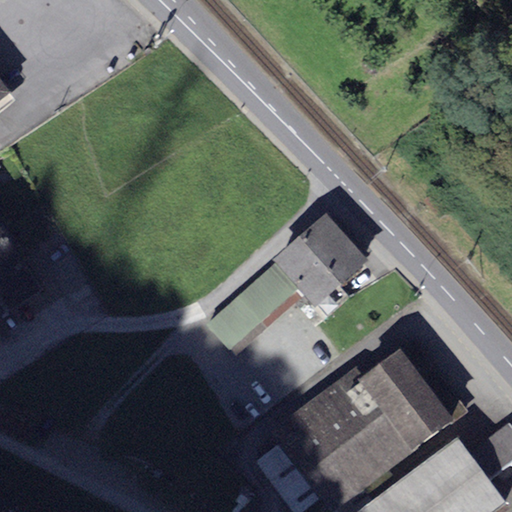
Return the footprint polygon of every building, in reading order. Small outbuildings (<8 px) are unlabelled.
[(0,103),(13,93),(0,77),(0,103)] [(329,215),(274,259),(316,306),(370,261),(329,215)] [(0,317),(46,292),(0,223),(0,317)] [(269,271),(208,325),(234,354),(295,299),(269,271)] [(413,452),(468,412),(415,340),(359,380),(413,452)] [(322,498),(332,511),(336,511),(413,452),(359,380),(344,393),(336,383),(271,433),(280,443),(322,498)] [(511,464),(511,426),(511,424),(470,453),(490,480),(511,464)] [(495,511),(507,503),(490,480),(470,453),(459,439),(359,511),(495,511)] [(294,511),(303,511),(322,498),(280,443),(256,461),(294,511)]
